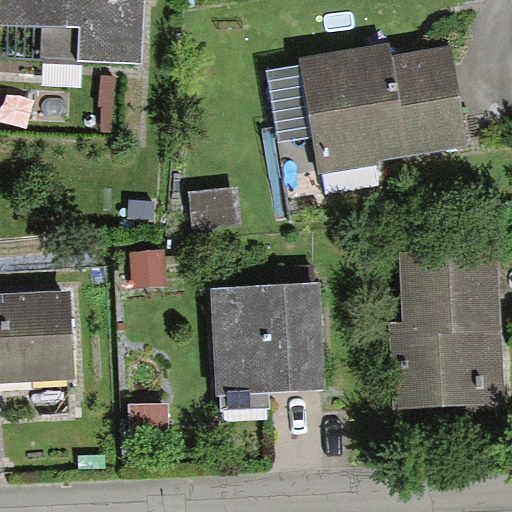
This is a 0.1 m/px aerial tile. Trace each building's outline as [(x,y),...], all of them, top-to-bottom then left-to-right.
[(140,78),(141,0),(0,0),(0,43),(70,45),(69,76),(140,78)] [(452,55),(298,77),(313,182),(467,160),(452,55)] [(382,417),(502,413),(497,263),(396,266),(398,335),(379,336),(382,417)] [(317,293),(203,297),(207,410),(322,405),(317,293)] [(0,390),(74,388),(71,309),(0,311),(0,390)]
